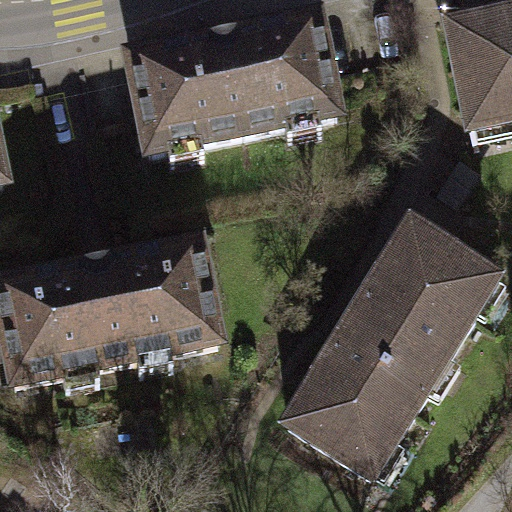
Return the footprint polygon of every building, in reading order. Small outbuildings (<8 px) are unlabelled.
[(511,21),(451,35),(472,135),(511,126),(511,21)] [(320,30),(132,68),(151,162),(339,124),(320,30)] [(458,214),(481,179),(460,165),(437,200),(458,214)] [(413,234),(288,432),(372,484),(393,451),(396,453),(478,323),(475,320),(496,286),(413,234)] [(200,254),(0,294),(0,315),(16,393),(220,352),(200,254)]
